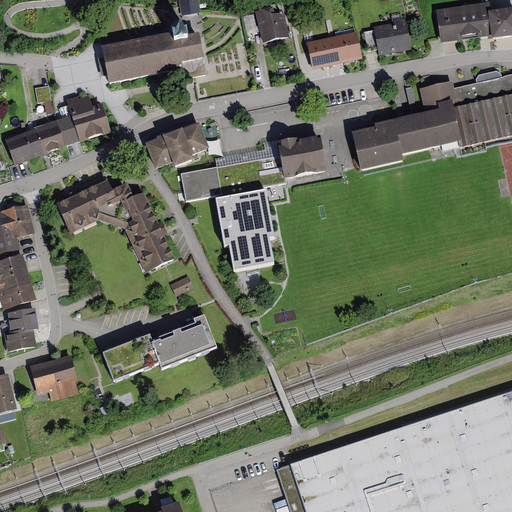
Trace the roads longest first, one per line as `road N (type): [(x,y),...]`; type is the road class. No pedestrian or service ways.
road 1 (residential): [(511,56),(224,105),(132,137)]
road 2 (residential): [(300,436),(268,360),(222,298),(132,137)]
road 3 (unclassified): [(300,436),(511,357)]
road 4 (residential): [(0,368),(44,352),(56,327),(30,184)]
road 5 (residential): [(132,137),(76,69),(0,58)]
road 6 (track): [(51,511),(117,499),(196,469)]
